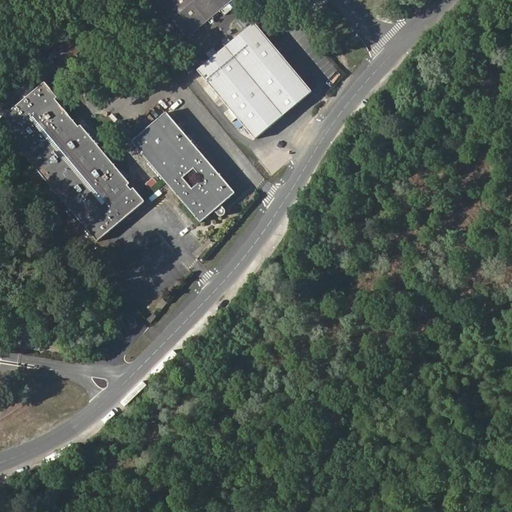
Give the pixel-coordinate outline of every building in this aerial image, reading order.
[(160,0),(190,36),(222,10),(226,15),(228,13),(224,8),(233,0),(160,0)] [(228,13),(237,6),(233,0),(224,8),(228,13)] [(57,48),(69,62),(107,30),(96,16),(57,48)] [(256,138),(311,92),(255,24),(200,69),(256,138)] [(0,95),(0,118),(36,89),(25,75),(0,95)] [(130,185),(132,183),(83,124),(80,126),(57,99),(60,97),(47,81),(0,120),(0,122),(84,223),(87,221),(90,225),(88,227),(99,241),(147,201),(136,187),(133,189),(130,185)] [(227,200),(236,191),(168,111),(134,139),(202,221),(211,213),(209,210),(214,206),(216,209),(217,210),(220,214),(222,215),(225,215),(226,213),(227,212),(228,210),(227,208),(226,206),(223,203),(221,200),(225,196),(227,200)] [(158,304),(162,308),(169,301),(165,297),(158,304)] [(149,317),(152,320),(158,314),(155,311),(151,315),(151,314),(149,317)] [(38,318),(16,315),(12,327),(15,328),(13,341),(34,344),(36,330),(39,331),(38,318)] [(36,330),(34,344),(13,341),(15,328),(12,327),(6,344),(39,349),(39,331),(36,330)]
